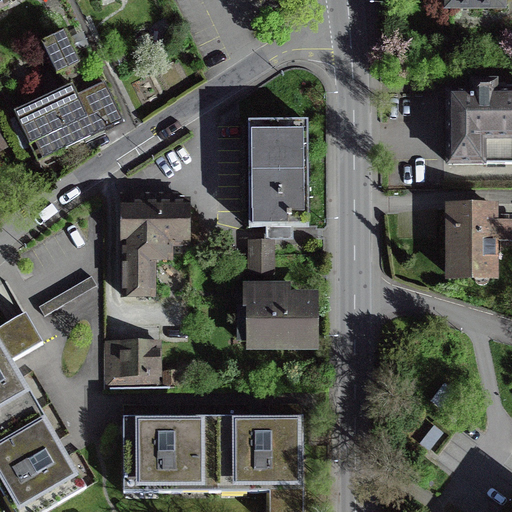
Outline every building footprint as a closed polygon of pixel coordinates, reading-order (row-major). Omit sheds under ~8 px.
[(65,33),(42,44),(45,51),(48,50),(66,88),(14,113),(30,147),(38,143),(42,151),(53,145),(57,153),(84,140),(85,143),(105,133),(104,130),(122,122),(104,85),(92,91),(65,33)] [(511,164),(511,93),(496,93),(496,83),(472,83),(472,93),(448,93),(448,164),(511,164)] [(308,123),(249,123),(250,228),(271,227),(271,233),(271,238),(287,238),(287,232),(287,227),(308,227),(308,123)] [(124,296),(154,296),(153,260),(171,260),(171,244),(188,244),(188,203),(169,203),(169,196),(157,196),(157,203),(123,203),(123,244),(124,260),(124,296)] [(510,226),(510,225),(494,225),(493,207),(449,208),(451,277),(474,277),(474,278),(474,280),(475,281),(476,282),(476,283),(477,283),(478,284),(480,285),(481,285),(482,285),(484,285),(485,284),(486,284),(487,283),(488,282),(489,281),(490,280),(490,278),(490,277),(494,277),(494,241),(510,241),(510,226)] [(271,244),(253,244),(253,255),(253,259),(252,272),(271,272),(271,244)] [(289,288),(245,288),(244,309),(240,309),(240,340),(255,341),(255,343),(310,343),(310,302),(289,302),(289,288)] [(43,344),(26,315),(0,329),(0,432),(40,409),(13,362),(43,344)] [(159,386),(160,386),(159,377),(161,377),(159,343),(105,345),(106,388),(159,386)] [(187,374),(166,375),(167,386),(187,385),(187,374)] [(24,511),(45,511),(86,488),(40,409),(0,432),(0,469),(1,472),(0,472),(0,489),(4,496),(12,491),(24,511)] [(209,493),(215,493),(215,418),(123,418),(123,483),(158,483),(158,493),(181,493),(181,483),(209,483),(209,493)] [(303,511),(304,418),(215,418),(215,493),(221,493),(221,483),(249,483),(249,493),(270,493),(269,511),(303,511)]
